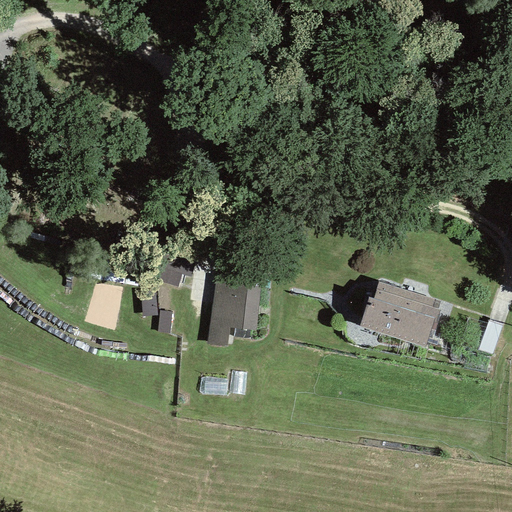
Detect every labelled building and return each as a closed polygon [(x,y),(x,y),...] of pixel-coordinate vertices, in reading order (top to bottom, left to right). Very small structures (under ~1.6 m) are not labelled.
[(345,25),(334,25),(334,40),(345,40),(345,25)] [(214,278),(206,344),(225,346),(228,327),(254,330),(259,283),(214,278)] [(437,310),(440,302),(379,282),(376,290),(437,310)] [(171,283),(141,284),(142,309),(161,308),(162,327),(173,326),(171,283)] [(433,330),(439,311),(437,310),(376,290),(373,299),(368,297),(358,327),(424,348),(430,329),(433,330)]
